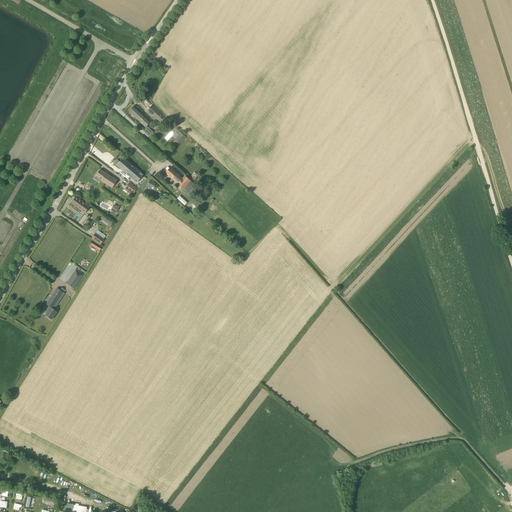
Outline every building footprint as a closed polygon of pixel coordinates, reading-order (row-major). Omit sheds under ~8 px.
[(161,123),(166,119),(163,116),(163,115),(152,105),(151,107),(149,106),(148,107),(149,109),(148,111),(158,120),(161,123)] [(134,106),(129,111),(138,120),(145,128),(150,122),(134,106)] [(178,147),(186,138),(179,131),(177,133),(179,135),(172,143),(178,147)] [(119,162),(116,166),(123,171),(137,183),(143,175),(123,158),(119,162)] [(177,174),(176,173),(170,168),(165,173),(171,178),(178,184),(187,192),(194,184),(185,176),(182,180),(176,175),(177,174)] [(96,176),(94,179),(100,183),(101,181),(112,188),(117,181),(100,170),(96,176)] [(153,188),(156,183),(150,180),(147,185),(153,188)] [(129,183),(125,189),(128,191),(133,194),(137,189),(129,183)] [(185,205),(187,202),(180,196),(177,199),(185,205)] [(71,203),(85,213),(90,207),(76,197),(71,203)] [(118,206),(118,207),(114,204),(110,211),(116,214),(120,206),(118,206)] [(102,215),(101,218),(111,226),(113,223),(102,215)] [(101,245),(104,240),(95,233),(92,238),(101,245)] [(91,243),(90,245),(100,251),(101,248),(91,243)] [(74,289),(83,275),(76,270),(66,284),(74,289)] [(63,292),(57,288),(46,304),(50,308),(45,316),(52,320),(57,312),(52,309),(63,292)] [(74,511),(85,511),(86,506),(76,504),(76,505),(65,503),(64,510),(74,511)]
